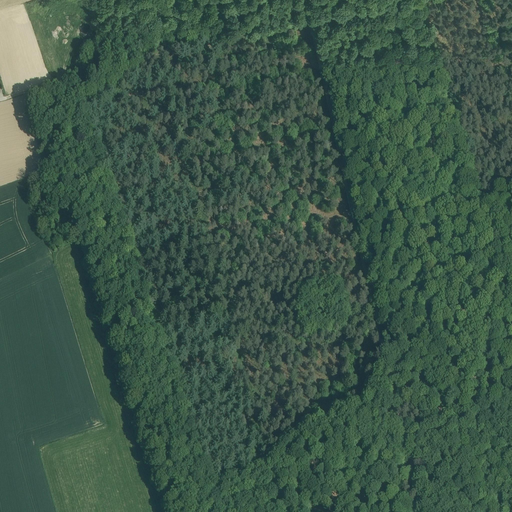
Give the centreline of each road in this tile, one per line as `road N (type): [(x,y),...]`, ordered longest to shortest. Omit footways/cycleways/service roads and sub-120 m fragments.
road 1 (track): [(123,0),(128,62),(160,54),(283,511)]
road 2 (track): [(303,0),(415,511)]
road 3 (track): [(2,99),(128,62)]
